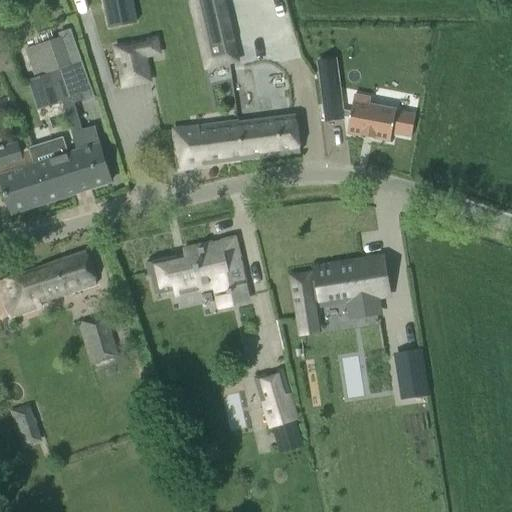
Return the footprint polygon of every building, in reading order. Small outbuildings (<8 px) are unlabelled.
[(221,0),(189,0),(206,70),(236,63),(221,0)] [(54,40),(43,44),(51,72),(52,74),(61,104),(63,103),(64,106),(74,103),(76,102),(79,102),(78,99),(70,73),(77,60),(69,32),(53,36),(54,40)] [(156,39),(115,48),(123,87),(149,81),(141,43),(155,41),(155,43),(157,43),(156,39)] [(43,44),(26,49),(31,65),(40,63),(44,74),(51,72),(43,44)] [(336,69),(318,71),(325,125),(343,122),(342,117),(349,118),(349,119),(346,133),(390,141),(391,133),(411,137),(415,115),(395,112),(396,111),(369,106),(370,99),(354,96),(350,112),(341,110),(336,69)] [(74,103),(64,106),(71,133),(70,133),(76,152),(88,190),(109,183),(103,164),(92,127),(82,130),(74,103)] [(234,123),(239,161),(299,153),(295,116),(238,123),(238,122),(234,123)] [(193,167),(239,161),(234,123),(174,130),(178,167),(193,166),(193,167)] [(63,138),(29,148),(47,203),(60,199),(88,190),(76,152),(68,154),(63,138)] [(19,142),(0,147),(0,183),(10,215),(47,203),(29,148),(22,151),(19,142)] [(327,204),(328,213),(351,211),(350,202),(327,204)] [(183,255),(145,264),(145,265),(146,265),(149,277),(151,276),(155,295),(174,290),(175,294),(178,293),(179,296),(197,292),(196,289),(214,285),(214,287),(226,285),(227,290),(226,290),(227,295),(228,295),(230,302),(251,297),(250,296),(243,268),(244,268),(244,267),(242,267),(240,268),(239,264),(241,263),(243,263),(243,261),(242,261),(241,258),(242,258),(242,257),(240,257),(235,258),(235,255),(237,254),(234,243),(230,244),(229,240),(221,242),(221,243),(212,245),(212,244),(184,251),(183,250),(182,250),(183,255)] [(0,282),(0,288),(11,319),(43,309),(41,302),(97,285),(85,252),(0,282)] [(310,272),(291,274),(299,327),(317,325),(313,299),(319,298),(319,301),(354,296),(355,303),(357,303),(359,311),(378,309),(376,293),(384,292),(381,270),(384,270),(382,257),(346,262),(347,264),(337,266),(336,260),(314,263),(316,278),(311,279),(310,272)] [(105,317),(79,324),(91,366),(93,365),(94,369),(117,363),(105,317)] [(416,351),(394,355),(400,397),(422,393),(416,351)] [(261,367),(272,418),(295,413),(285,362),(261,367)] [(10,411),(22,449),(42,442),(30,404),(10,411)]
